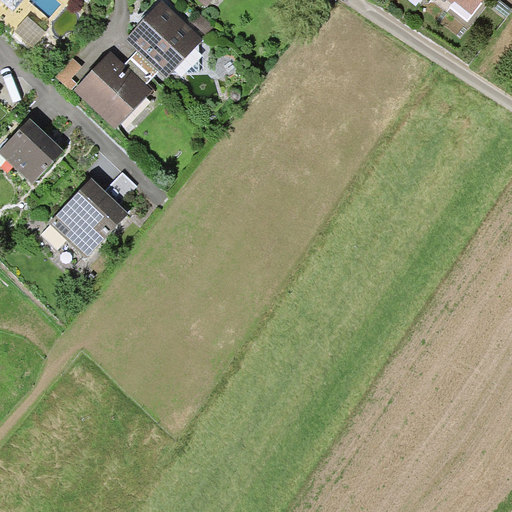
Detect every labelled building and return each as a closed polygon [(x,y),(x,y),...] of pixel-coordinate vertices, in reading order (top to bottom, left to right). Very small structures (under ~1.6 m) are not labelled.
[(162,0),(125,39),(137,51),(158,71),(166,78),(171,73),(198,44),(203,39),(162,0)] [(482,0),(435,0),(437,1),(438,0),(448,0),(453,3),(455,1),(472,14),(482,0)] [(213,27),(196,11),(188,20),(204,35),(213,27)] [(46,32),(28,16),(14,31),(32,47),(46,32)] [(199,72),(198,44),(171,73),(199,72)] [(124,64),(110,51),(73,90),(115,129),(154,88),(147,82),(145,84),(124,64)] [(158,71),(137,51),(124,64),(145,84),(147,82),(158,71)] [(82,67),(72,57),(55,76),(71,91),(77,83),(72,78),(82,67)] [(30,118),(0,149),(0,154),(32,184),(64,150),(30,118)] [(138,186),(122,172),(105,190),(120,204),(138,186)] [(91,177),(48,222),(86,258),(129,213),(120,204),(105,190),(91,177)]
